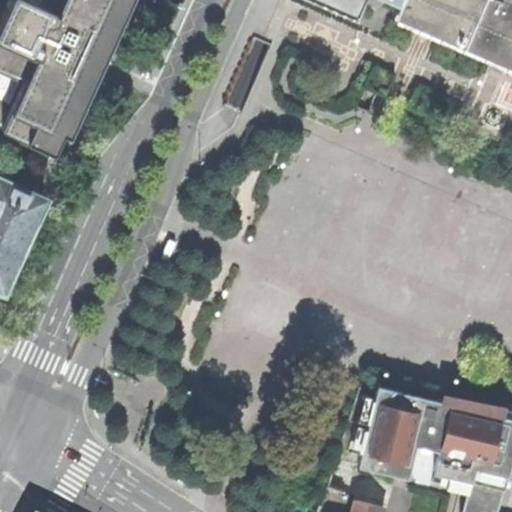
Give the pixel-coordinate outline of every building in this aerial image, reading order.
[(7,0),(0,16),(0,123),(6,126),(5,129),(29,140),(55,152),(61,154),(76,122),(92,86),(118,29),(130,0),(7,0)] [(511,0),(327,0),(359,14),(365,0),(392,0),(401,4),(396,13),(464,44),(458,59),(511,82),(511,0)] [(123,153),(127,155),(136,135),(128,132),(121,146),(119,151),(123,153)] [(0,286),(3,288),(46,195),(0,176),(0,286)] [(174,240),(170,238),(162,258),(169,261),(176,246),(178,241),(174,240)] [(511,417),(362,382),(336,460),(412,478),(469,492),(470,490),(502,499),(511,462),(511,417)] [(470,490),(469,492),(464,511),(498,511),(502,499),(470,490)] [(352,511),(382,511),(384,506),(355,499),(352,511)]
